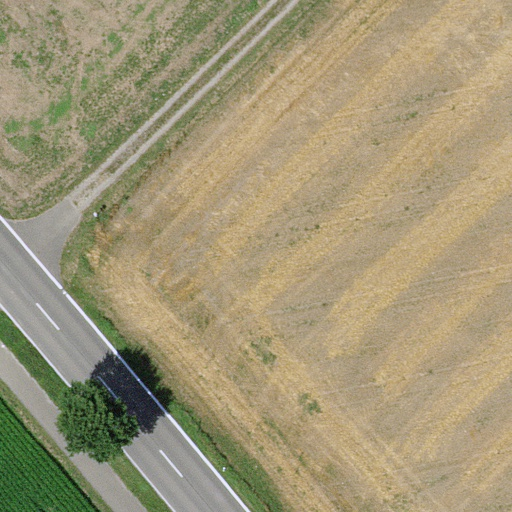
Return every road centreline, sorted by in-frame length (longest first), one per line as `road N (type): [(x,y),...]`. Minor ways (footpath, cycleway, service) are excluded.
road 1 (track): [(8,264),(281,0)]
road 2 (secondary): [(0,254),(213,511)]
